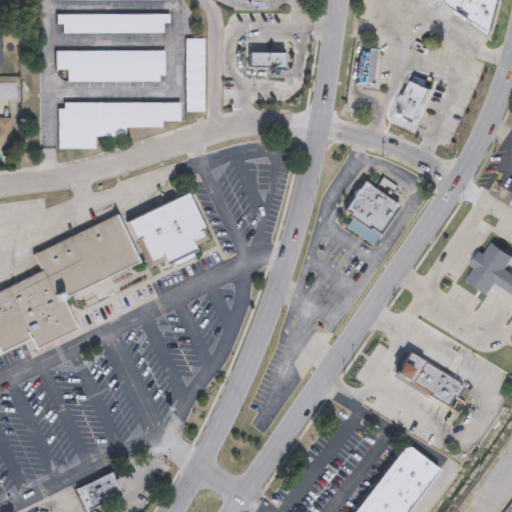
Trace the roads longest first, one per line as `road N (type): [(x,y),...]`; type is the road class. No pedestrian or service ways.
road 1 (secondary): [(227,511),(435,214),(485,126),(511,46)]
road 2 (secondary): [(335,0),(305,192),(269,312),(167,511)]
road 3 (residential): [(0,189),(79,178),(271,126),(386,142),(453,181)]
